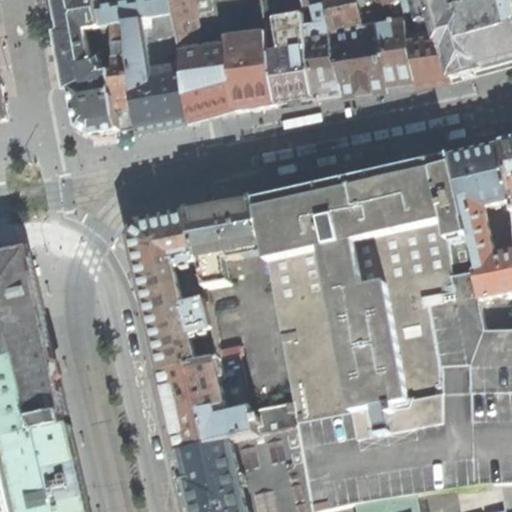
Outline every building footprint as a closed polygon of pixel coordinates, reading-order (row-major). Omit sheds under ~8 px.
[(57,0),(66,48),(80,128),(93,137),(106,135),(120,133),(117,105),(115,104),(112,75),(111,56),(112,55),(113,64),(114,64),(115,60),(115,49),(114,29),(103,30),(101,30),(95,0),(57,0)] [(99,0),(105,27),(176,17),(184,49),(193,126),(214,120),(235,114),(229,53),(231,53),(232,62),(238,114),(254,111),(278,107),(277,99),(272,66),(268,34),(228,39),(228,35),(230,29),(236,22),(240,14),(240,8),(247,7),(246,0),(99,0)] [(295,105),(314,102),(309,56),(311,55),(308,31),(307,31),(301,0),(262,0),(267,25),(268,25),(269,34),(268,34),(272,66),(277,99),(279,99),(280,107),(295,105)] [(328,99),(342,97),(337,69),(335,51),(333,52),(329,27),(332,26),(326,0),(303,0),(309,29),(310,30),(319,101),(328,99)] [(365,92),(385,89),(375,29),(363,31),(357,0),(326,0),(332,26),(336,51),(335,51),(344,97),(361,94),(361,92),(365,92)] [(401,87),(417,85),(408,40),(397,0),(376,0),(382,7),(387,6),(392,25),(381,27),(378,11),(374,11),(377,28),(386,88),(401,87)] [(430,83),(451,80),(438,31),(431,0),(413,0),(422,34),(415,35),(417,39),(411,40),(419,85),(430,83)] [(463,77),(483,71),(465,2),(463,0),(431,0),(438,31),(451,80),(463,77)] [(505,66),(511,63),(511,0),(463,0),(465,2),(483,71),(505,66)] [(173,19),(155,22),(159,42),(165,41),(178,38),(173,19)] [(155,22),(146,24),(154,73),(170,70),(165,41),(159,42),(155,22)] [(167,131),(189,127),(182,68),(184,67),(182,55),(177,56),(179,68),(170,70),(154,73),(146,24),(126,27),(129,52),(131,53),(135,84),(140,129),(141,136),(167,131)] [(129,131),(140,129),(135,84),(132,83),(129,53),(129,52),(126,27),(114,29),(115,49),(115,60),(117,105),(120,133),(129,131)] [(287,125),(288,129),(326,121),(324,113),(319,114),(291,120),(286,121),(287,125)] [(470,130),(469,126),(448,131),(450,139),(466,136),(471,134),(470,130)] [(511,145),(502,148),(511,193),(511,145)] [(483,152),(454,159),(468,217),(479,273),(477,275),(483,307),(488,328),(511,328),(511,254),(498,258),(487,209),(511,203),(511,193),(502,148),(483,152)] [(338,157),(338,153),(317,158),(318,166),(334,162),(339,161),(338,157)] [(444,162),(434,164),(448,223),(456,279),(477,275),(479,273),(468,217),(454,159),(444,162)] [(300,166),(299,162),(278,167),(280,175),(296,171),(301,170),(300,166)] [(336,189),(258,203),(267,249),(287,358),(296,405),(301,428),(317,511),(335,511),(359,506),(419,497),(489,487),(511,487),(511,328),(488,328),(483,307),(477,275),(456,279),(448,223),(434,164),(421,168),(400,174),(400,176),(377,182),(336,189)] [(222,210),(192,216),(201,265),(202,266),(208,292),(233,287),(233,285),(230,286),(224,258),(267,249),(258,203),(222,210)] [(159,357),(163,374),(242,357),(242,352),(220,357),(214,323),(216,321),(213,312),(208,292),(202,266),(201,265),(192,216),(168,221),(169,223),(142,229),(141,226),(140,227),(132,239),(159,357)] [(91,511),(72,428),(66,428),(64,422),(69,417),(31,261),(17,252),(0,255),(0,511),(91,511)] [(173,419),(182,456),(301,428),(296,405),(254,413),(242,357),(163,374),(173,419)] [(194,511),(317,511),(301,428),(182,456),(194,511)] [(421,511),(419,497),(359,506),(360,511),(421,511)]
